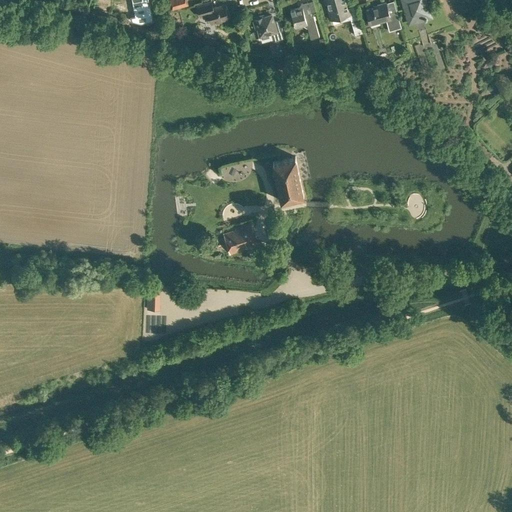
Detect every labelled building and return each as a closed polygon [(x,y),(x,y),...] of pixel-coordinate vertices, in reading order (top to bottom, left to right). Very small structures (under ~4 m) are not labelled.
[(169,0),(172,9),(189,5),(187,0),(169,0)] [(214,7),(211,0),(210,0),(197,4),(200,17),(209,15),(211,23),(229,18),(227,10),(228,9),(227,6),(225,5),(225,4),(214,7)] [(348,8),(345,0),(326,0),(332,19),(341,17),(342,21),(351,19),(355,34),(363,32),(356,6),(348,8)] [(402,0),(409,24),(432,17),(426,0),(402,0)] [(311,16),(308,1),(307,2),(303,3),(301,3),(299,7),(294,8),(294,9),(291,10),(295,28),(304,26),(308,28),(310,35),(311,39),(319,36),(313,15),(311,16)] [(389,13),(386,2),(377,5),(377,6),(366,10),(370,24),(386,20),(389,31),(401,27),(397,11),(389,13)] [(274,21),(272,14),(264,17),(263,15),(253,18),(256,28),(258,27),(260,36),(269,33),(271,41),(286,38),(280,19),(274,21)] [(497,30),(500,27),(493,20),(490,23),(497,30)] [(214,43),(216,37),(199,33),(198,39),(214,43)] [(283,55),(291,53),(289,45),(281,47),(283,55)] [(281,200),(304,195),(296,156),(273,161),(281,200)] [(257,165),(226,171),(232,202),(263,196),(257,165)] [(230,254),(259,245),(252,224),(223,233),(230,254)] [(160,299),(147,298),(147,309),(160,309),(160,299)]
